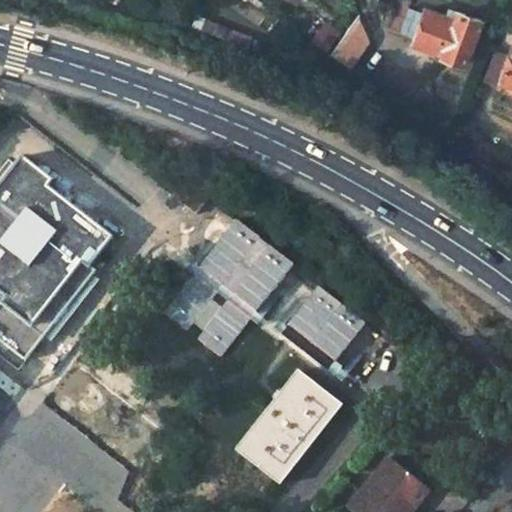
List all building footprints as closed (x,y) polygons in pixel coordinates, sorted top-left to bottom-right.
[(414,42),(445,52),(444,58),(466,66),(481,20),(447,7),(444,14),(427,7),(425,11),(397,0),(395,0),(387,26),(416,37),(414,42)] [(511,54),(511,58),(495,51),(485,77),(501,82),(498,91),(511,96),(511,54)] [(56,179),(23,153),(0,183),(0,285),(9,292),(6,297),(38,322),(88,257),(93,261),(115,232),(53,183),(56,179)] [(213,192),(188,173),(181,182),(173,190),(198,210),(213,192)] [(0,285),(0,304),(6,297),(9,292),(0,285)] [(343,402),(297,365),(235,443),(281,481),(343,402)] [(392,458),(348,510),(351,511),(405,511),(401,508),(422,484),(392,458)] [(422,484),(401,508),(405,511),(416,511),(433,493),(422,484)]
